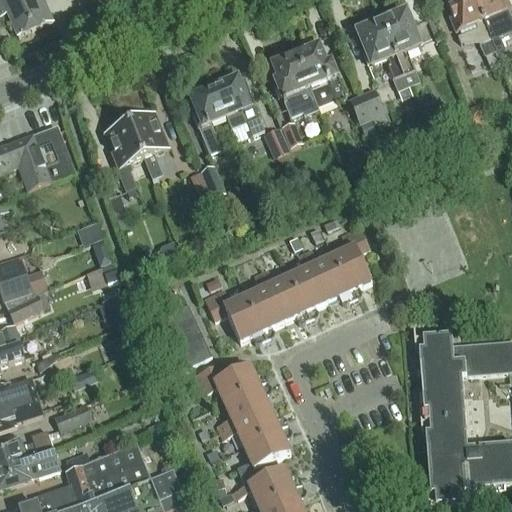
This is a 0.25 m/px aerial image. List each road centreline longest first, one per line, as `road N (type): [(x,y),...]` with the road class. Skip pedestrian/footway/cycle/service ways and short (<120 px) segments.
road 1 (residential): [(340,511),(295,363),(386,322)]
road 2 (residential): [(0,94),(232,0)]
